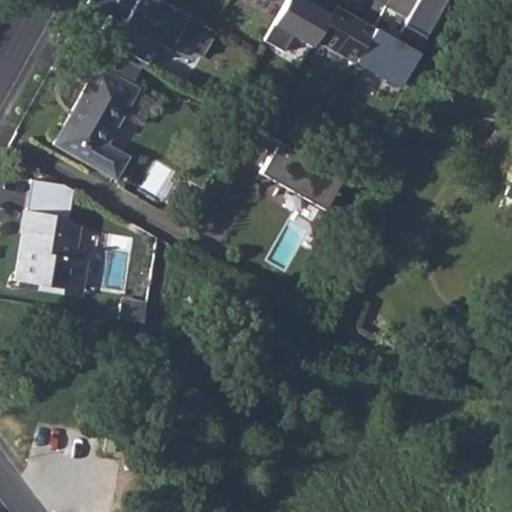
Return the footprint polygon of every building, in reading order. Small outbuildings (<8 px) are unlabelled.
[(214,28),(164,0),(117,0),(129,6),(133,9),(128,17),(124,15),(110,40),(144,58),(155,40),(166,46),(171,37),(199,53),(214,28)] [(311,0),(311,1),(310,0),(280,0),(260,35),(280,47),(289,31),(308,42),(312,35),(331,1),(329,0),(311,0)] [(370,23),(352,56),(395,81),(440,0),(412,0),(395,31),(388,33),(370,23)] [(370,23),(331,1),(312,35),(350,58),(352,56),(370,23)] [(129,6),(124,15),(128,17),(133,9),(129,6)] [(293,34),(281,51),(297,63),(310,46),(293,34)] [(107,50),(98,66),(129,84),(138,67),(107,50)] [(95,65),(52,142),(90,165),(134,87),(129,84),(98,66),(95,65)] [(302,112),(265,92),(242,132),(270,147),(259,168),(323,204),(328,195),(332,197),(341,182),(337,179),(342,171),(286,140),(302,112)] [(511,163),(510,169),(511,169),(511,171),(508,183),(506,182),(501,194),(511,198),(511,163)] [(13,279),(58,286),(59,279),(77,283),(81,258),(70,256),(75,224),(57,215),(60,182),(29,180),(25,208),(21,207),(18,230),(21,232),(13,279)] [(117,302),(114,318),(139,322),(142,306),(117,302)] [(103,438),(100,450),(111,452),(113,440),(103,438)]
